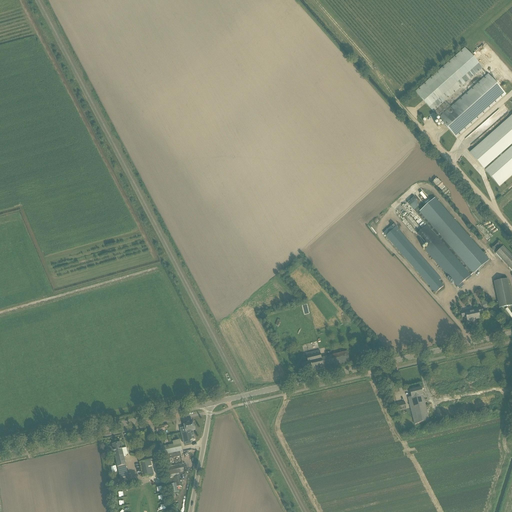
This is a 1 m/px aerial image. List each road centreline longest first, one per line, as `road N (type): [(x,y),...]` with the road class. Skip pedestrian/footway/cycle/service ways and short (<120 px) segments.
road 1 (tertiary): [(209,403),(511,333)]
road 2 (tertiary): [(0,452),(209,403)]
road 3 (unclassified): [(511,231),(396,99)]
